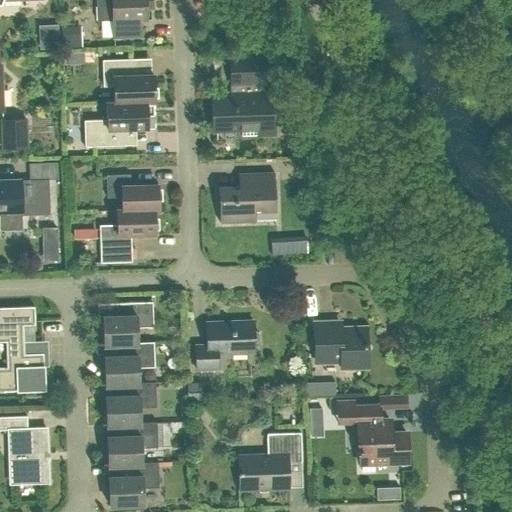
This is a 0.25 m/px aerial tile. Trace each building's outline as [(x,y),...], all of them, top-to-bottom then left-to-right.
[(140,36),(139,19),(150,19),(150,7),(151,7),(150,0),(95,0),(96,21),(113,20),(113,37),(140,36)] [(45,26),(45,42),(40,42),(40,48),(58,47),(57,25),(45,26)] [(264,83),(264,56),(230,57),(231,84),(235,84),(235,94),(214,95),(216,129),(241,128),(241,136),(256,135),(256,133),(270,133),(269,93),(261,93),(261,83),(264,83)] [(154,102),(154,101),(153,74),(131,75),(131,59),(102,60),(103,86),(113,86),(114,102),(146,101),(146,102),(153,102),(154,102)] [(114,102),(106,102),(107,119),(83,120),(84,147),(126,145),(125,129),(154,128),(153,102),(146,102),(146,101),(114,102)] [(1,120),(2,147),(27,147),(26,119),(1,120)] [(294,166),(310,181),(314,181),(314,161),(294,161),(294,166)] [(29,180),(57,179),(57,162),(29,164),(29,180)] [(254,203),(254,201),(259,201),(259,206),(275,205),(274,173),(248,174),(248,186),(218,187),(219,222),(251,221),(250,206),(252,206),(253,205),(253,204),(254,203)] [(154,210),(158,210),(157,185),(130,186),(130,174),(106,175),(106,197),(122,197),(122,210),(154,209),(154,210)] [(48,179),(29,180),(20,180),(0,180),(0,229),(22,229),(21,213),(49,212),(48,179)] [(122,210),(116,210),(117,224),(100,225),(101,262),(131,261),(131,237),(133,234),(155,233),(154,210),(154,209),(122,210)] [(65,232),(89,229),(88,218),(63,221),(65,232)] [(55,226),(39,226),(39,245),(55,244),(55,226)] [(102,317),(103,345),(117,344),(137,343),(137,342),(137,327),(153,327),(152,302),(115,303),(116,316),(102,317)] [(43,393),(44,393),(43,353),(23,354),(22,325),(34,325),(34,306),(0,307),(0,339),(6,339),(7,368),(0,367),(0,391),(43,389),(43,393)] [(259,340),(259,333),(255,330),(253,330),(252,320),(206,322),(207,345),(195,345),(196,369),(218,369),(217,354),(253,352),(253,342),(255,342),(259,340)] [(339,329),(339,322),(315,323),(316,361),(341,361),(342,367),(365,366),(365,345),(365,328),(339,329)] [(103,357),(104,385),(118,384),(139,383),(139,382),(138,367),(154,367),(153,342),(137,342),(137,343),(117,344),(117,356),(103,357)] [(105,397),(106,425),(120,424),(140,423),(140,408),(156,407),(155,382),(139,382),(139,383),(118,384),(119,396),(105,397)] [(321,382),(309,382),(309,396),(321,396),(321,382)] [(201,392),(200,383),(187,383),(188,401),(213,399),(213,392),(201,392)] [(407,462),(406,432),(389,433),(389,419),(379,419),(378,405),(347,406),(346,401),(336,402),(337,422),(357,421),(358,453),(360,453),(360,464),(361,470),(374,469),(374,463),(407,462)] [(322,408),(309,409),(310,421),(322,420),(322,408)] [(45,482),(48,479),(46,428),(27,429),(26,416),(0,416),(0,429),(10,429),(11,458),(9,460),(10,481),(12,483),(45,482)] [(106,437),(107,465),(121,465),(121,464),(142,463),(141,448),(157,447),(156,422),(140,423),(120,424),(120,436),(106,437)] [(288,488),(287,461),(301,461),(300,432),(266,434),(267,454),(238,455),(239,490),(288,488)] [(159,487),(158,462),(142,463),(121,464),(121,465),(122,477),(108,477),(109,505),(143,504),(143,488),(159,487)]
